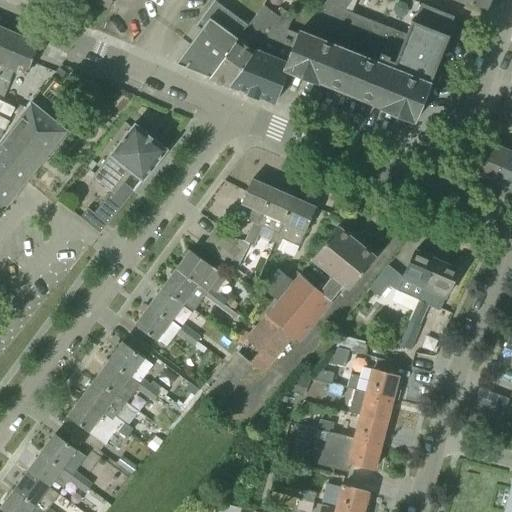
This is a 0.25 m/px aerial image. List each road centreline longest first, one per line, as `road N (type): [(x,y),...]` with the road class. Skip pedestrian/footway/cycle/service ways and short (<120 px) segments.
road 1 (residential): [(0,433),(239,115)]
road 2 (residential): [(420,511),(482,305),(511,243)]
road 3 (residential): [(239,115),(0,15)]
road 4 (residential): [(440,184),(239,115)]
road 5 (residential): [(440,184),(511,5)]
